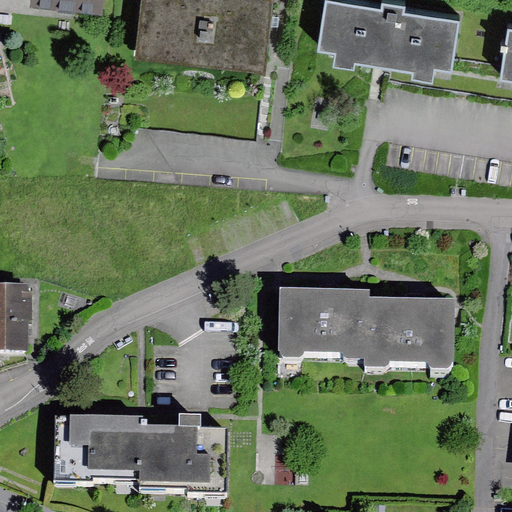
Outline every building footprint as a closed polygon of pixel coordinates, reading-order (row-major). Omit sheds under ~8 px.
[(25,0),(25,7),(97,13),(98,0),(25,0)] [(271,0),(141,0),(136,52),(265,66),(271,0)] [(382,0),(382,3),(365,0),(325,0),(318,45),(334,48),(332,60),(353,64),(354,56),(415,66),(414,71),(428,74),(431,59),(449,62),(456,17),(406,9),(407,0),(382,0)] [(511,21),(508,21),(500,72),(511,73),(511,21)] [(29,291),(0,291),(0,358),(29,358),(29,291)] [(368,297),(282,294),(279,363),(300,363),(305,359),(344,360),(346,364),(365,365),(367,303),(368,297)] [(457,305),(367,303),(365,365),(365,373),(388,373),(391,368),(429,369),(434,374),(455,375),(457,305)] [(92,483),(140,484),(141,433),(141,424),(54,422),(53,486),(92,487),(92,483)] [(179,433),(141,433),(140,484),(140,491),(189,491),(189,497),(228,498),(229,433),(202,433),(202,423),(179,422),(179,433)]
